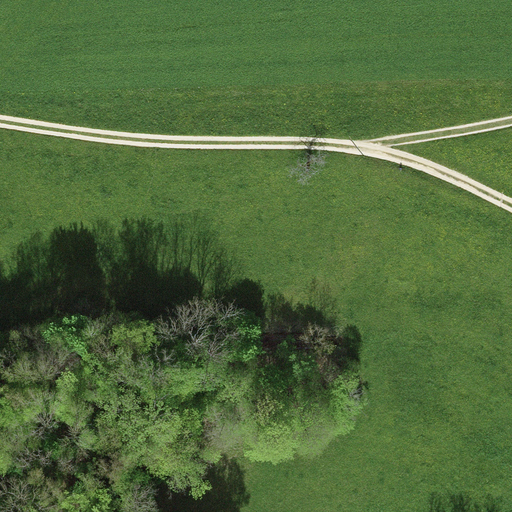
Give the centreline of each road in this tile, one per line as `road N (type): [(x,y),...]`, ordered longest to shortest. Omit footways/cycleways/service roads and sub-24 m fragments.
road 1 (track): [(0,124),(129,141),(373,153)]
road 2 (track): [(373,153),(511,205)]
road 3 (track): [(511,122),(387,143),(373,153)]
